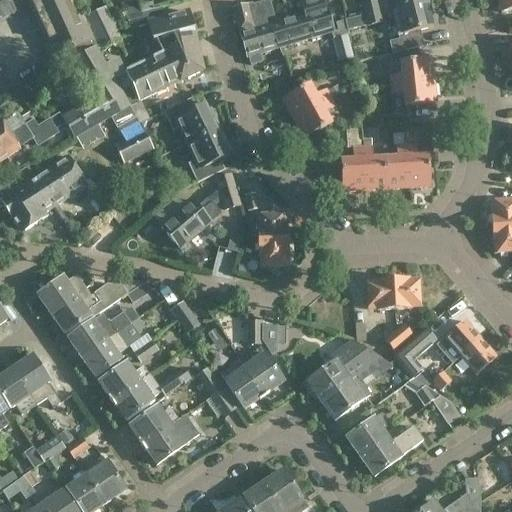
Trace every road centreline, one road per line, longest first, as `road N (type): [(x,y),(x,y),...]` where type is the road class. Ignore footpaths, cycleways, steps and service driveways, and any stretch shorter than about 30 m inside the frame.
road 1 (residential): [(332,238),(304,285),(273,303),(154,269),(35,253)]
road 2 (residential): [(332,238),(251,136),(212,0)]
road 3 (residential): [(345,511),(279,425),(159,509)]
road 4 (residential): [(441,231),(469,182),(487,95),(462,0)]
road 5 (residential): [(159,509),(33,328)]
road 6 (residential): [(380,511),(511,415)]
road 7 (residential): [(511,328),(441,231)]
